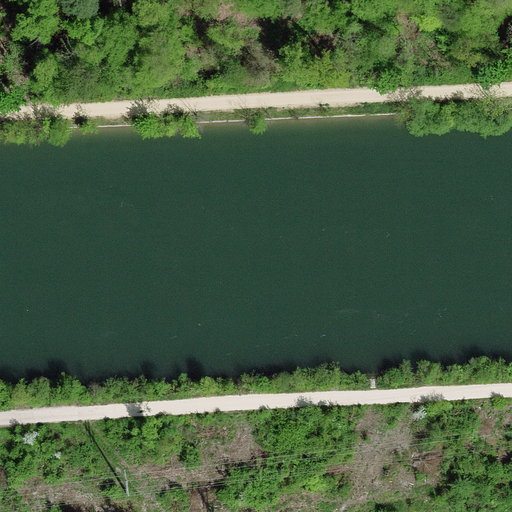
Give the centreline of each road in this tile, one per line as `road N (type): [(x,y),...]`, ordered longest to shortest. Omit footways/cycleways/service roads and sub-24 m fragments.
road 1 (track): [(511,90),(0,113)]
road 2 (track): [(511,394),(0,415)]
